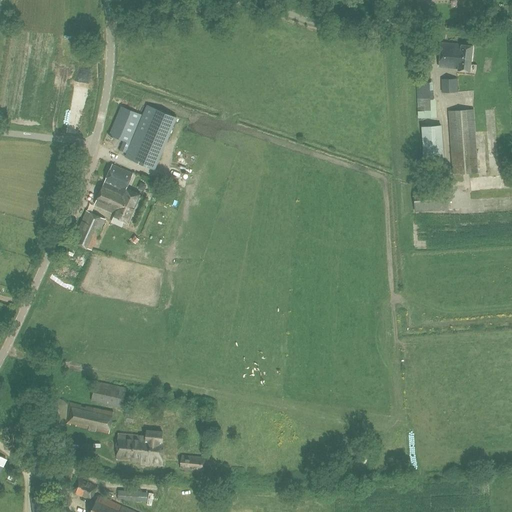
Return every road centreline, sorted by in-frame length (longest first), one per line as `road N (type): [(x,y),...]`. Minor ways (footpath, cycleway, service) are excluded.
road 1 (unclassified): [(0,363),(72,217),(96,143)]
road 2 (unclassified): [(96,143),(110,67),(109,0)]
